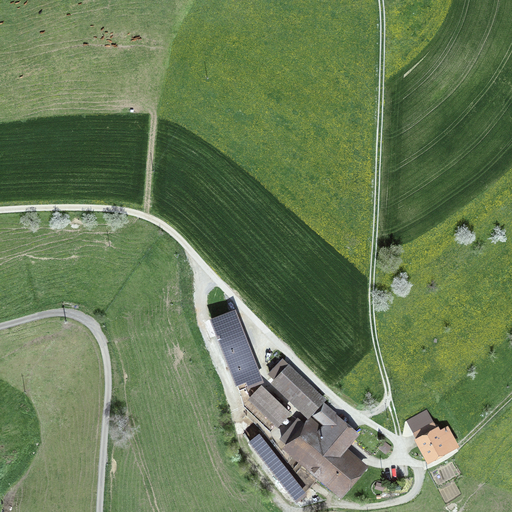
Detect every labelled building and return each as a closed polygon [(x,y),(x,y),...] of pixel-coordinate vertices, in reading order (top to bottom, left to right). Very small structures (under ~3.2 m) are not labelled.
[(234,311),(211,320),(237,385),(246,381),(248,388),(263,383),(234,311)] [(321,401),(281,363),(270,375),(276,381),(274,383),(308,415),(321,401)] [(288,413),(261,388),(251,399),(277,424),(288,413)] [(299,418),(282,439),(290,445),(288,448),(297,456),(299,453),(313,465),(310,467),(330,484),(332,482),(341,490),(360,468),(340,451),(356,434),(323,407),(307,424),(299,418)] [(433,423),(417,432),(421,439),(420,439),(431,458),(455,444),(447,429),(439,433),(433,423)] [(369,429),(358,442),(372,454),(378,447),(383,441),(369,429)] [(259,437),(251,443),(296,501),(304,494),(259,437)] [(391,448),(383,441),(378,447),(386,453),(391,448)]
